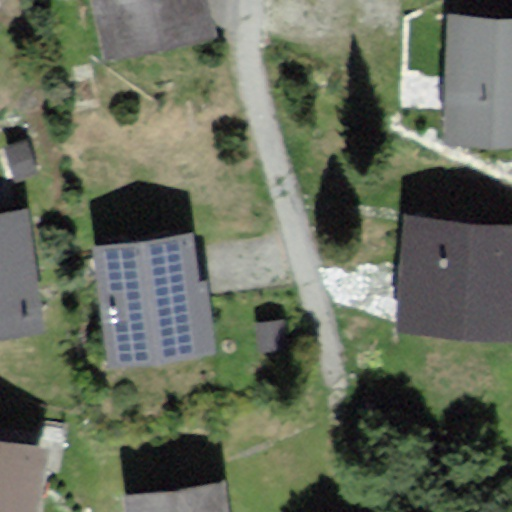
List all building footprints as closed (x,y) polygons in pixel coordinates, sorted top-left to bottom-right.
[(204,0),(88,0),(98,62),(211,43),(204,0)] [(511,18),(442,17),(440,146),(511,147),(511,18)] [(511,225),(399,217),(390,332),(511,341),(511,225)] [(28,222),(0,224),(0,341),(39,338),(28,222)] [(198,244),(93,256),(106,375),(211,364),(198,244)] [(32,511),(45,459),(0,447),(0,511),(32,511)] [(223,511),(222,492),(118,502),(118,511),(223,511)]
